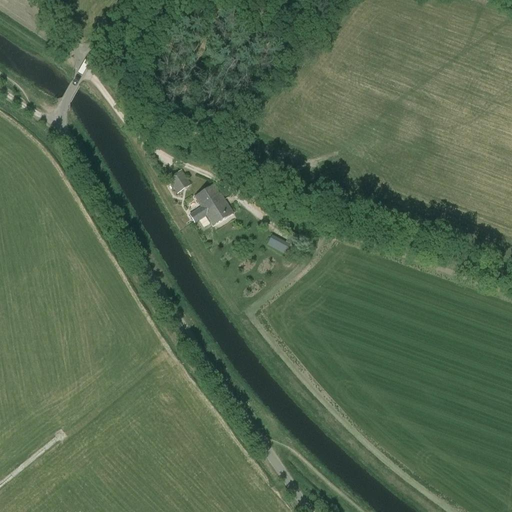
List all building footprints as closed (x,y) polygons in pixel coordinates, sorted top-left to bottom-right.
[(177,195),(192,186),(182,171),(168,179),(177,195)] [(209,208),(223,199),(215,185),(195,197),(201,208),(190,216),(195,224),(206,216),(204,212),(209,209),(209,208)] [(213,227),(233,214),(223,199),(209,208),(209,209),(204,212),(206,216),(213,227)] [(289,232),(285,241),(272,235),(270,239),(289,247),(295,234),(289,232)] [(268,240),(266,246),(283,252),(285,246),(268,240)]
